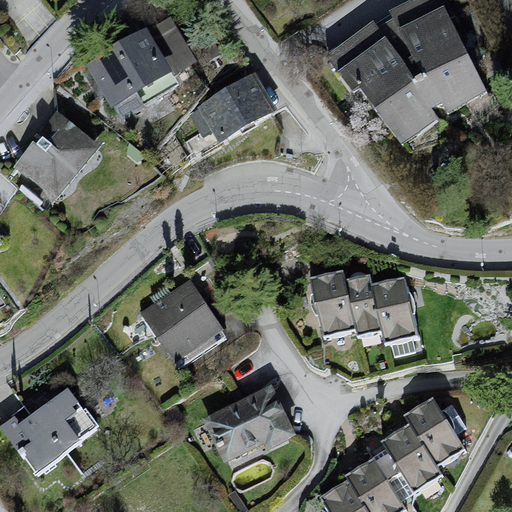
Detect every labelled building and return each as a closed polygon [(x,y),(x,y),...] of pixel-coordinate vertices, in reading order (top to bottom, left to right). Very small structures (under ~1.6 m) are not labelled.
[(376,22),(330,59),(412,148),(444,123),(441,113),(449,106),(458,113),(492,93),(440,0),(416,0),(392,12),(395,20),(382,29),(376,22)] [(179,28),(98,77),(124,120),(205,71),(179,28)] [(259,81),(187,120),(192,128),(170,140),(188,172),(281,122),(259,81)] [(61,119),(16,173),(61,210),(106,156),(61,119)] [(343,275),(311,282),(325,344),(357,337),(346,285),(343,275)] [(193,279),(139,314),(177,373),(231,338),(193,279)] [(371,280),(346,285),(357,337),(359,345),(385,340),(374,290),(371,280)] [(408,282),(374,290),(385,340),(388,354),(422,346),(408,282)] [(272,387),(204,419),(227,463),(294,432),(272,387)] [(19,418),(2,430),(37,479),(104,431),(74,388),(23,424),(19,418)] [(403,422),(409,431),(440,478),(472,457),(435,401),(403,422)] [(373,453),(378,460),(409,507),(446,483),(440,478),(409,431),(373,453)] [(346,480),(350,486),(366,511),(411,511),(409,507),(378,460),(346,480)] [(366,511),(350,486),(323,503),(329,511),(366,511)]
